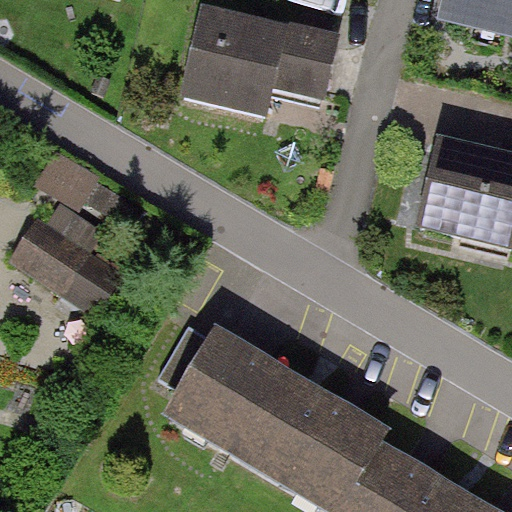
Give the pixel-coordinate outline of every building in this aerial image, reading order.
[(511,0),(442,0),(436,27),(511,44),(511,0)] [(197,20),(178,107),(261,125),(267,94),(320,105),(332,49),(197,20)] [(511,163),(438,145),(417,230),(503,251),(511,216),(511,163)] [(88,206),(137,235),(148,215),(99,186),(102,182),(55,155),(34,190),(81,218),(88,206)] [(61,210),(50,226),(94,254),(105,237),(61,210)] [(40,220),(10,267),(99,323),(129,276),(94,254),(50,226),(40,220)] [(218,318),(165,407),(333,507),(330,511),(510,511),(383,437),(392,421),(218,318)]
